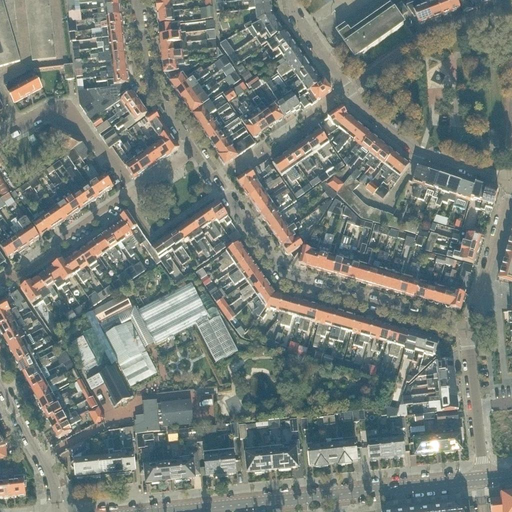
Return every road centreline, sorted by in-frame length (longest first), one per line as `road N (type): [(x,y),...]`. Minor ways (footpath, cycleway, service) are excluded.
road 1 (tertiary): [(163,511),(481,480)]
road 2 (residential): [(470,323),(287,278),(219,182)]
road 3 (residential): [(346,88),(421,152),(510,178)]
road 4 (residential): [(219,182),(258,151),(267,157),(311,127),(313,115),(346,88)]
road 5 (residential): [(0,281),(57,253),(57,241),(126,192)]
road 6 (residential): [(191,145),(145,70),(136,0)]
road 7 (residential): [(470,323),(481,480)]
road 8 (residential): [(66,511),(0,375)]
road 9 (residential): [(510,178),(470,323)]
